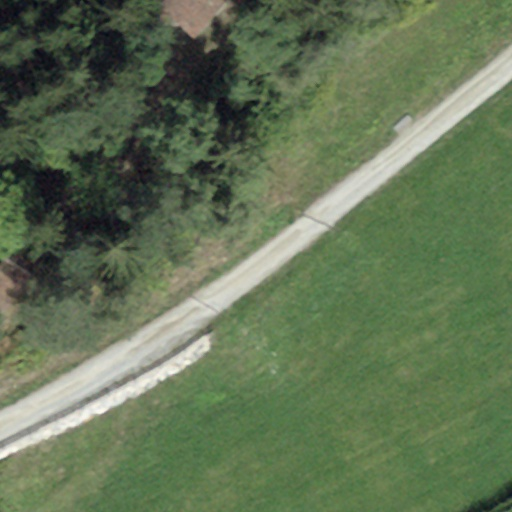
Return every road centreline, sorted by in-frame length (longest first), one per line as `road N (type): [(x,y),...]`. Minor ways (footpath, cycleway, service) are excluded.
road 1 (track): [(0,406),(352,190),(511,61)]
road 2 (track): [(0,250),(236,0)]
